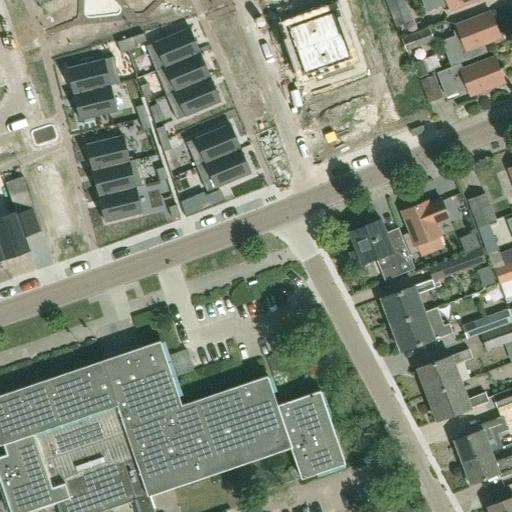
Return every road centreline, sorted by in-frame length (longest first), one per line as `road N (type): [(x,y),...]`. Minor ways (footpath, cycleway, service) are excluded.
road 1 (residential): [(444,511),(286,213)]
road 2 (unclassified): [(286,213),(0,313)]
road 3 (residential): [(314,202),(242,0)]
road 4 (unclassified): [(511,123),(314,202)]
